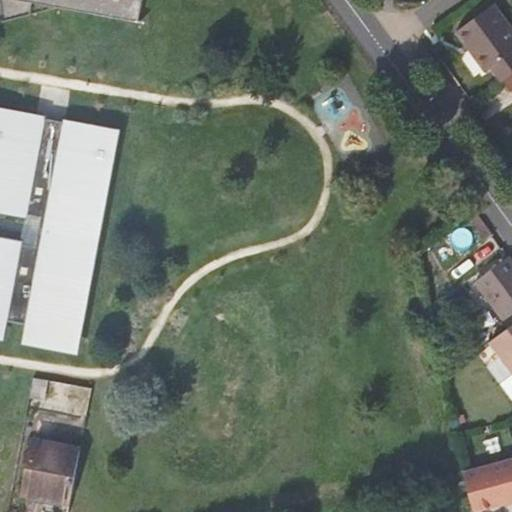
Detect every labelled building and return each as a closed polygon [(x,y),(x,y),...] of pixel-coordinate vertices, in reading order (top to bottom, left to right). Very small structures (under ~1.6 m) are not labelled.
[(2,0),(3,1),(6,23),(32,15),(35,2),(72,11),(130,26),(145,30),(146,28),(144,28),(139,27),(142,19),(146,20),(151,0),(2,0)] [(479,54),(475,57),(486,73),(493,68),(503,82),(507,79),(511,75),(511,28),(494,4),(457,33),(468,49),(473,45),(479,54)] [(468,49),(475,57),(479,54),(473,45),(468,49)] [(89,254),(111,137),(0,115),(0,214),(41,223),(37,243),(89,254)] [(89,254),(37,243),(36,252),(0,244),(0,334),(2,325),(21,329),(17,348),(69,358),(89,254)] [(511,325),(511,324),(511,257),(510,255),(477,280),(511,325)] [(511,324),(511,325),(491,340),(511,367),(511,324)] [(68,395),(69,390),(28,383),(27,388),(68,395)] [(18,506),(44,511),(66,511),(77,458),(31,449),(18,506)] [(511,459),(462,473),(471,511),(472,511),(511,501),(511,459)]
